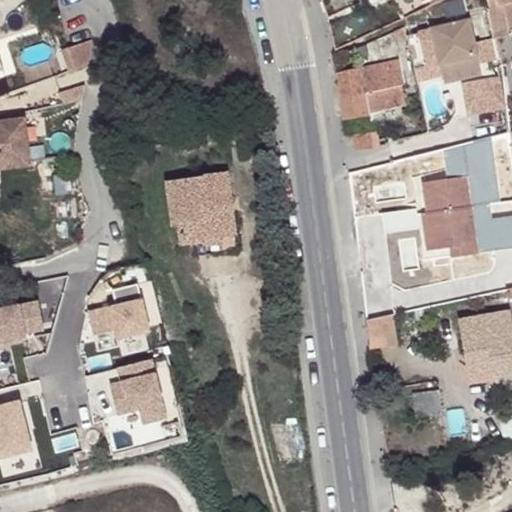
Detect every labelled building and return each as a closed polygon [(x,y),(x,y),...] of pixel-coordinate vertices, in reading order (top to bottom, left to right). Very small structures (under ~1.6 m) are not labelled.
[(322,0),(320,1),(325,19),(346,9),(342,0),(322,0)] [(511,0),(490,0),(492,9),(500,68),(511,64),(511,0)] [(358,38),(380,31),(369,6),(328,27),(334,46),(358,38)] [(433,38),(407,44),(415,74),(439,67),(445,88),(482,79),(469,25),(432,35),(433,38)] [(399,64),(338,75),(344,123),(366,119),(389,115),(389,113),(387,91),(403,88),(399,64)] [(502,80),(467,89),(474,120),(506,111),(502,80)] [(387,91),(389,113),(407,109),(403,88),(387,91)] [(0,168),(31,165),(24,118),(0,120),(0,168)] [(379,137),(354,140),(356,156),(381,153),(379,137)] [(459,249),(460,260),(496,255),(490,204),(472,207),(467,178),(421,186),(432,254),(448,251),(459,249)] [(195,266),(231,262),(222,197),(163,205),(169,250),(174,250),(177,272),(195,270),(195,266)] [(450,262),(460,260),(459,249),(448,251),(450,262)] [(233,276),(231,262),(195,266),(195,270),(196,281),(233,276)] [(135,289),(99,298),(102,313),(81,319),(90,355),(112,349),(111,344),(147,334),(135,289)] [(30,306),(0,312),(0,344),(21,340),(20,333),(35,330),(30,306)] [(495,376),(511,373),(511,316),(511,314),(461,322),(472,377),(495,373),(495,376)] [(397,345),(393,315),(367,319),(370,348),(397,345)] [(142,359),(107,369),(111,383),(113,389),(101,393),(107,415),(130,409),(133,423),(157,416),(142,359)] [(99,386),(101,393),(113,389),(111,383),(99,386)] [(0,453),(28,446),(17,402),(0,406),(0,453)]
